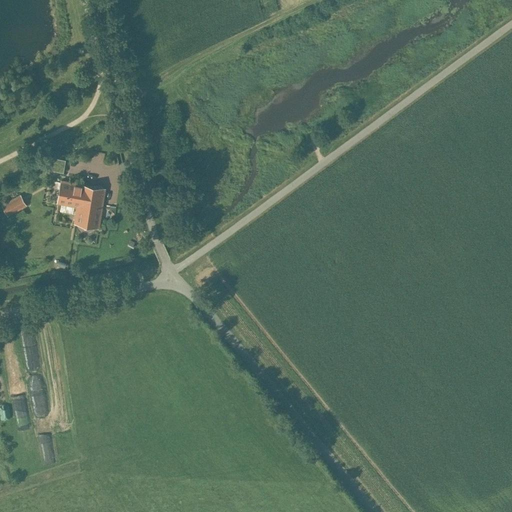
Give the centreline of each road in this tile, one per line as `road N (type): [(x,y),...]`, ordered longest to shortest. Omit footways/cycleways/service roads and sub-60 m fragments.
road 1 (unclassified): [(371,511),(189,293),(168,281)]
road 2 (unclassified): [(168,281),(99,0)]
road 3 (unclassified): [(168,281),(0,314)]
